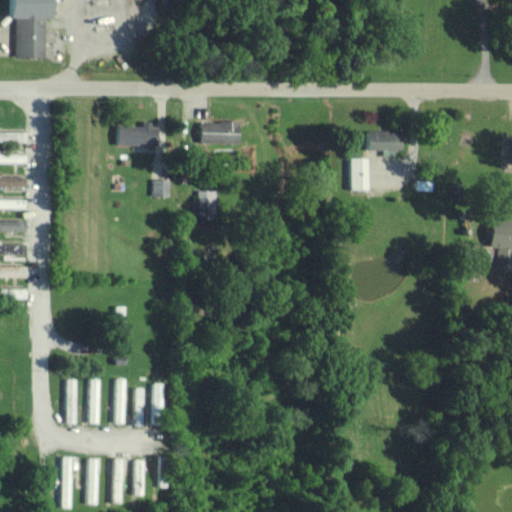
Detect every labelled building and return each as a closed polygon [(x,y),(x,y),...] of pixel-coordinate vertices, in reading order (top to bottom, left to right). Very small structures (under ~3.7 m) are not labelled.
[(13,16),(12,55),(42,56),(43,16),(48,16),(48,0),(9,0),(7,0),(7,16),(13,16)] [(197,141),(234,142),(235,121),(197,120),(197,141)] [(139,125),(114,125),(114,144),(154,145),(155,123),(139,123),(139,125)] [(364,130),(365,149),(400,148),(399,129),(364,130)] [(0,161),(23,161),(23,152),(0,151),(0,161)] [(365,188),(365,156),(347,156),(347,188),(365,188)] [(0,184),(22,184),(22,175),(0,175),(0,184)] [(166,195),(166,178),(150,177),(149,194),(166,195)] [(213,189),(194,189),(194,216),(213,217),(213,189)] [(23,198),(0,197),(0,206),(23,207),(23,198)] [(486,245),(496,246),(495,267),(511,268),(511,257),(511,217),(488,216),(486,245)] [(23,218),(0,218),(0,229),(23,229),(23,218)] [(0,252),(21,253),(21,244),(0,243),(0,252)] [(473,251),(463,251),(462,273),(472,273),(473,251)] [(0,275),(24,275),(23,264),(0,264),(0,275)] [(11,289),(11,287),(1,288),(2,296),(23,295),(23,289),(11,289)] [(122,305),(112,304),(111,349),(121,349),(122,305)] [(96,377),(87,377),(86,421),(95,422),(96,377)] [(122,377),(112,377),(111,422),(121,422),(122,377)] [(63,422),(72,422),(73,378),(63,378),(63,422)] [(159,407),(160,382),(150,381),(150,407),(159,407)] [(139,386),(131,386),(132,425),(140,424),(139,386)] [(58,506),(67,506),(68,455),(59,455),(58,506)] [(93,502),(95,457),(85,456),(84,502),(93,502)] [(120,456),(110,456),(109,501),(119,502),(120,456)] [(141,458),(132,458),(131,494),(140,494),(141,458)]
